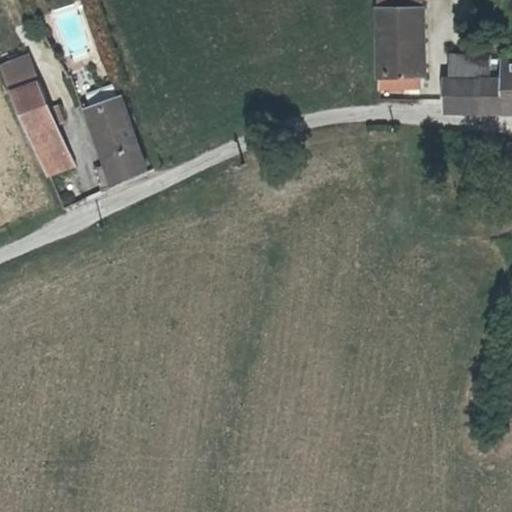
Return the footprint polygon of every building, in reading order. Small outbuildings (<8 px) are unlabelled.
[(398,86),(390,0),(363,0),(346,1),(354,99),(390,99),(390,87),(398,86)] [(456,81),(462,81),(462,53),(423,53),(425,81),(456,81)] [(506,98),(508,112),(511,112),(511,62),(503,62),(472,63),(473,81),(462,81),(456,81),(455,112),(482,112),(482,97),(506,98)] [(9,69),(0,72),(0,117),(14,147),(39,136),(47,132),(39,116),(32,119),(20,95),(9,69)] [(455,112),(456,81),(425,81),(417,81),(415,112),(455,112)] [(482,112),(508,112),(506,98),(482,97),(482,112)] [(74,173),(83,194),(125,174),(97,103),(86,107),(62,118),(64,124),(83,169),(74,173)] [(39,136),(14,147),(30,187),(57,175),(39,136)]
